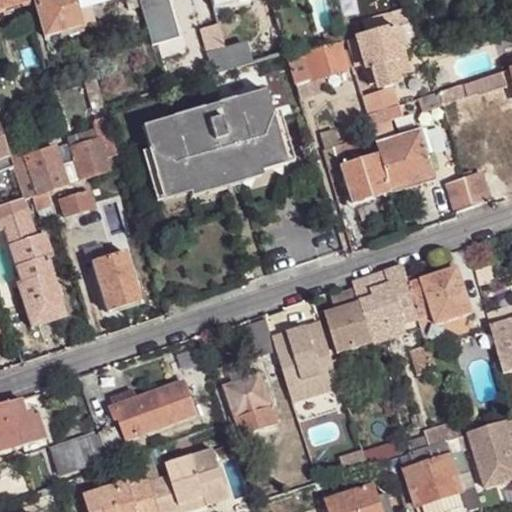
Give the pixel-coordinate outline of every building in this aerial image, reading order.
[(0,0),(0,9),(2,16),(8,14),(6,7),(25,1),(25,0),(0,0)] [(75,28),(80,27),(78,20),(75,10),(73,3),(71,0),(32,0),(44,38),(75,28)] [(139,0),(128,0),(131,10),(142,7),(139,0)] [(168,0),(139,0),(142,7),(153,44),(180,36),(168,0)] [(209,0),(212,9),(237,2),(236,0),(209,0)] [(75,10),(78,20),(85,17),(82,8),(75,10)] [(341,29),(345,41),(387,28),(409,21),(406,10),(384,16),(341,29)] [(387,28),(345,41),(353,68),(362,64),(370,69),(374,84),(381,89),(361,95),(367,117),(397,107),(391,87),(395,77),(391,62),(396,61),(400,54),(392,27),(387,28)] [(341,29),(323,34),(327,46),(339,42),(345,41),(341,29)] [(214,75),(250,64),(243,42),(207,53),(214,75)] [(327,46),(303,53),(312,80),(346,70),(339,42),(327,46)] [(303,53),(288,58),(295,85),(312,80),(303,53)] [(507,71),(499,73),(503,81),(511,79),(507,71)] [(499,73),(463,85),(468,97),(479,94),(481,96),(504,87),(503,81),(499,73)] [(437,93),(442,106),(468,97),(463,85),(437,93)] [(287,164),(264,89),(140,125),(162,200),(188,193),(190,198),(262,177),(261,171),(287,164)] [(423,112),(442,106),(437,93),(419,100),(423,112)] [(367,117),(372,135),(375,145),(375,146),(394,141),(388,121),(401,118),(397,107),(367,117)] [(423,132),(418,133),(425,153),(430,152),(423,132)] [(96,133),(67,142),(71,152),(99,142),(96,133)] [(394,141),(375,146),(378,155),(389,194),(433,181),(430,172),(425,153),(418,133),(394,141)] [(0,207),(2,207),(19,202),(22,201),(11,169),(10,164),(0,134),(0,207)] [(372,135),(341,145),(344,154),(375,145),(372,135)] [(73,163),(79,182),(109,172),(99,142),(71,152),(73,163)] [(322,151),(328,174),(340,170),(339,167),(378,155),(375,146),(375,145),(344,154),(341,145),(322,151)] [(24,160),(36,196),(47,192),(57,190),(68,186),(61,167),(56,151),(24,160)] [(389,194),(378,155),(339,167),(340,170),(350,206),(389,194)] [(61,167),(68,186),(70,185),(79,182),(73,163),(61,167)] [(463,180),(471,208),(486,203),(488,202),(479,175),(463,180)] [(458,212),(471,208),(463,180),(447,185),(455,213),(458,212)] [(68,186),(57,190),(60,201),(73,197),(70,185),(68,186)] [(57,190),(47,192),(49,204),(60,201),(57,190)] [(36,196),(31,198),(34,204),(35,209),(49,204),(47,192),(36,196)] [(73,197),(60,201),(65,219),(94,210),(89,192),(73,197)] [(26,199),(22,201),(19,202),(2,207),(0,207),(0,230),(4,229),(22,280),(16,281),(31,328),(68,316),(49,260),(52,259),(44,236),(39,238),(26,199)] [(106,314),(125,308),(123,304),(138,299),(124,253),(91,265),(106,314)] [(404,325),(419,320),(417,316),(408,287),(402,268),(354,284),(356,289),(332,297),(337,311),(360,303),(371,336),(404,325)] [(408,287),(417,316),(431,311),(437,328),(472,317),(457,271),(408,287)] [(123,304),(125,308),(140,303),(138,299),(123,304)] [(337,311),(327,315),(339,354),(373,342),(372,341),(371,336),(360,303),(337,311)] [(491,325),(503,374),(511,371),(511,331),(508,319),(491,325)] [(257,356),(276,350),(273,340),(266,320),(248,325),(257,356)] [(273,340),(276,350),(294,405),(342,390),(321,324),(273,340)] [(371,336),(372,341),(373,342),(374,345),(407,335),(404,325),(371,336)] [(418,376),(436,370),(428,347),(410,353),(418,376)] [(233,383),(253,376),(250,369),(230,375),(233,383)] [(260,373),(253,376),(233,383),(224,387),(237,420),(273,406),(260,373)] [(140,399),(116,408),(109,411),(115,428),(122,446),(195,418),(182,383),(140,399)] [(113,397),(116,408),(140,399),(136,388),(113,397)] [(21,402),(10,406),(16,424),(28,420),(21,402)] [(16,424),(10,406),(10,405),(0,408),(0,456),(25,448),(16,424)] [(277,418),(273,406),(237,420),(241,431),(277,418)] [(28,420),(16,424),(25,448),(49,439),(40,415),(28,420)] [(453,421),(458,438),(469,434),(479,432),(473,415),(453,421)] [(442,425),(448,442),(458,438),(453,421),(442,425)] [(479,432),(469,434),(472,448),(485,486),(511,477),(511,444),(506,423),(479,432)] [(112,465),(127,459),(122,446),(115,428),(99,434),(112,465)] [(469,434),(458,438),(463,451),(472,448),(469,434)] [(105,461),(96,435),(53,450),(63,476),(105,461)] [(448,442),(445,442),(450,454),(451,454),(463,451),(458,438),(448,442)] [(445,442),(410,453),(414,466),(450,454),(445,442)] [(160,511),(183,511),(182,507),(208,497),(211,505),(231,498),(215,448),(168,465),(171,474),(159,478),(150,481),(160,511)] [(470,472),(463,451),(451,454),(458,476),(470,472)] [(148,475),(150,481),(159,478),(150,452),(141,456),(142,458),(148,475)] [(409,454),(399,458),(403,470),(414,466),(410,453),(409,454)] [(450,454),(414,466),(403,470),(417,507),(422,505),(424,511),(444,511),(445,511),(440,499),(455,494),(462,491),(457,477),(458,476),(451,454),(450,454)] [(134,480),(148,475),(142,458),(127,463),(134,480)] [(458,476),(457,477),(462,491),(469,510),(481,506),(470,472),(458,476)] [(160,511),(150,481),(148,475),(134,480),(86,496),(91,511),(160,511)] [(383,511),(375,486),(325,502),(328,511),(383,511)] [(440,499),(445,511),(459,507),(455,494),(440,499)] [(183,511),(190,511),(211,505),(208,497),(182,507),(183,511)]
